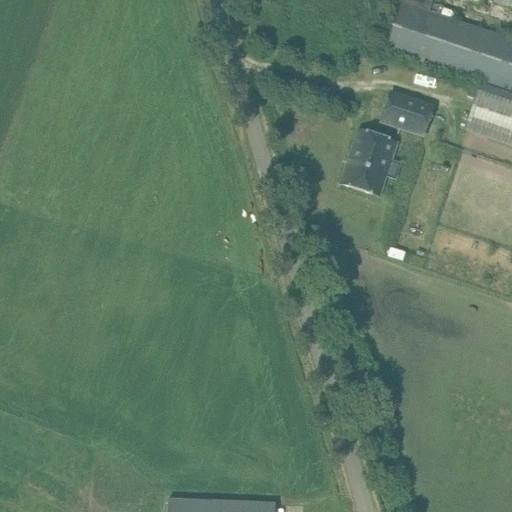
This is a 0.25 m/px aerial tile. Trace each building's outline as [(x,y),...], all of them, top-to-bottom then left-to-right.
[(433,0),(489,0),(511,7),(511,0),(402,0),(385,52),(480,84),(465,131),(511,146),(511,38),(430,11),(433,0)] [(390,94),(380,123),(423,137),(433,108),(390,94)] [(341,185),(378,197),(385,176),(394,179),(399,165),(389,162),(395,145),(358,133),(341,185)] [(242,455),(230,454),(229,474),(284,476),(285,445),(267,444),(267,440),(257,439),(257,443),(242,443),(242,455)] [(274,511),(274,506),(167,501),(166,511),(274,511)]
